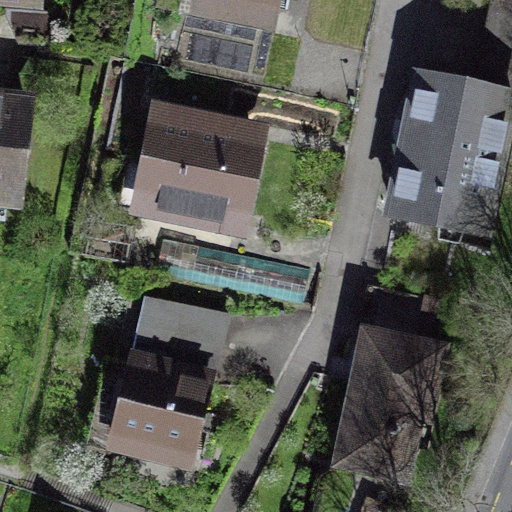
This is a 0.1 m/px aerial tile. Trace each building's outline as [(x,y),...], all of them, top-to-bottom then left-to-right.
[(0,0),(0,15),(47,19),(48,0),(0,0)] [(196,0),(191,24),(278,42),(286,0),(196,0)] [(404,154),(388,230),(506,254),(511,222),(511,3),(496,0),(492,0),(473,91),(419,80),(404,154)] [(0,216),(27,218),(37,102),(0,98),(0,216)] [(155,111),(133,223),(250,246),(261,189),(272,134),(155,111)] [(163,242),(155,283),(301,311),(309,270),(244,258),(163,242)] [(125,352),(101,462),(197,483),(215,401),(232,321),(148,303),(137,355),(125,352)] [(353,405),(340,473),(421,488),(447,352),(366,337),(353,405)]
